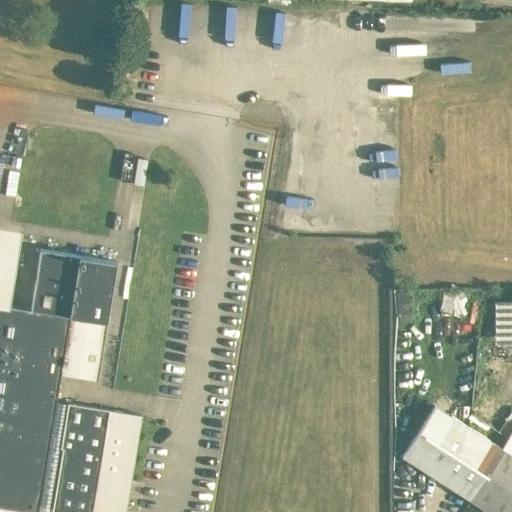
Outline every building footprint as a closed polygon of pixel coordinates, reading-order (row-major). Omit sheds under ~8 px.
[(346,0),(319,0),(337,13),(346,0)] [(19,244),(0,240),(0,511),(37,511),(38,510),(60,371),(70,314),(30,308),(9,304),(19,244)] [(116,260),(40,247),(30,308),(70,314),(60,371),(97,377),(116,260)] [(511,299),(494,299),(495,332),(511,331),(511,299)] [(511,341),(511,331),(495,332),(495,341),(511,341)] [(125,511),(142,414),(68,402),(60,447),(62,447),(52,510),(64,511),(125,511)] [(501,447),(435,404),(402,455),(470,498),(502,448),(501,447)] [(511,431),(501,447),(502,448),(511,454),(511,431)] [(511,511),(511,454),(502,448),(470,498),(491,511),(511,511)]
